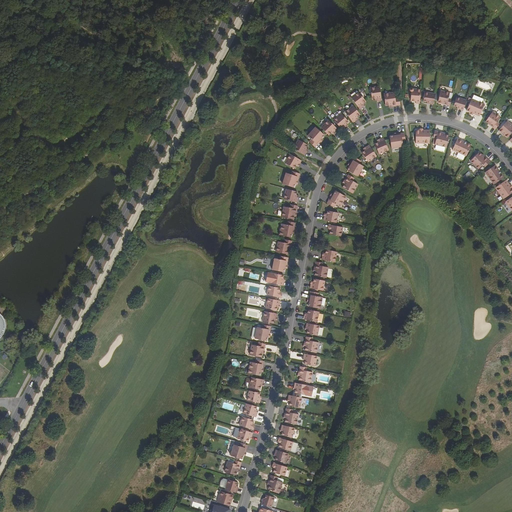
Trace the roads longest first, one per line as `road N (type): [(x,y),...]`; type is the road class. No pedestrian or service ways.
road 1 (residential): [(511,167),(485,138),(435,117),(382,123),(333,159),(309,219),(243,511)]
road 2 (tertiary): [(0,448),(237,0)]
